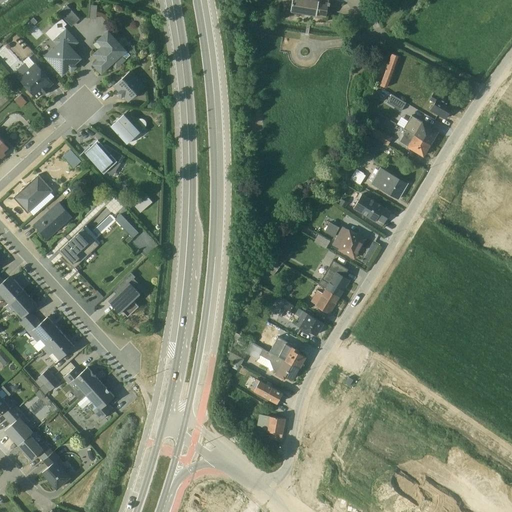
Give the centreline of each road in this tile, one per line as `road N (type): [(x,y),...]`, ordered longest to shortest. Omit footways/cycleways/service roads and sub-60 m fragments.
road 1 (residential): [(261,486),(286,466),(316,365),(511,52)]
road 2 (primary): [(184,421),(211,213),(196,0)]
road 3 (primary): [(174,0),(187,85),(191,211),(163,420)]
road 4 (residential): [(127,361),(0,226)]
